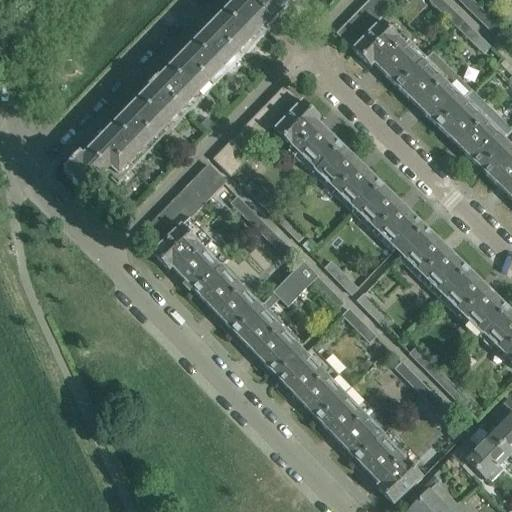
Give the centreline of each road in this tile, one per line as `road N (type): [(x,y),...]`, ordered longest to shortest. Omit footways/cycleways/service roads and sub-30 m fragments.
road 1 (residential): [(351,511),(101,255),(32,178),(24,154)]
road 2 (residential): [(511,256),(245,0)]
road 3 (residential): [(24,154),(190,0)]
road 4 (residential): [(24,154),(12,64),(39,0)]
